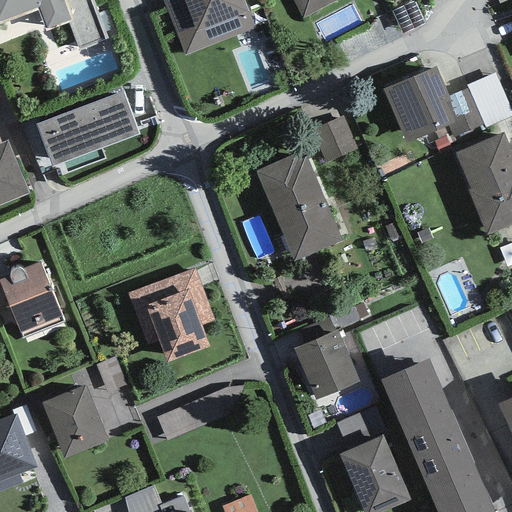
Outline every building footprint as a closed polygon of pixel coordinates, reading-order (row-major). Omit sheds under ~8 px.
[(0,0),(0,17),(39,3),(46,23),(70,14),(81,45),(109,34),(96,0),(0,0)] [(164,0),(185,53),(254,25),(245,0),(164,0)] [(294,0),(303,16),(333,0),(294,0)] [(381,45),(371,24),(338,39),(347,60),(381,45)] [(435,62),(381,86),(405,139),(454,118),(446,99),(450,97),(435,62)] [(53,161),(139,129),(124,86),(38,117),(53,161)] [(342,114),(311,127),(325,161),(356,148),(342,114)] [(511,147),(504,128),(453,148),(487,230),(511,219),(511,147)] [(0,200),(31,187),(9,134),(0,138),(0,200)] [(294,256),(341,237),(305,148),(258,166),(294,256)] [(0,279),(24,334),(64,318),(40,258),(23,265),(22,264),(19,262),(15,262),(13,264),(11,266),(9,269),(10,271),(0,275),(0,279)] [(195,266),(127,290),(147,345),(161,340),(167,358),(209,343),(201,320),(213,316),(195,266)] [(337,324),(294,343),(316,395),(359,376),(337,324)] [(439,511),(496,511),(428,353),(380,373),(439,511)] [(64,453),(107,436),(85,381),(41,398),(64,453)] [(237,386),(160,420),(170,443),(247,409),(237,386)] [(511,424),(511,389),(499,396),(511,424)] [(18,409),(0,415),(0,474),(37,461),(18,409)] [(384,430),(339,449),(365,511),(370,511),(411,495),(384,430)] [(226,511),(258,511),(259,511),(253,497),(225,508),(226,511)]
